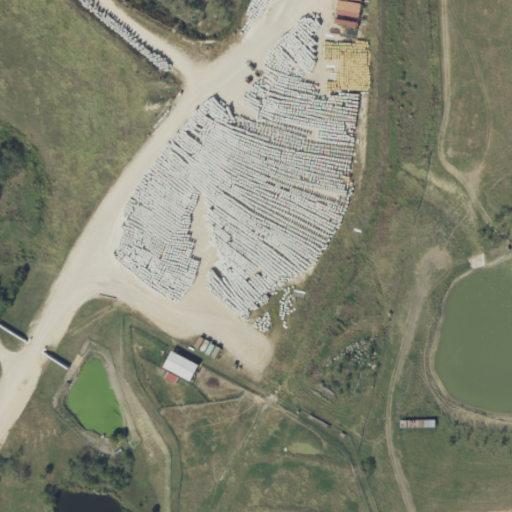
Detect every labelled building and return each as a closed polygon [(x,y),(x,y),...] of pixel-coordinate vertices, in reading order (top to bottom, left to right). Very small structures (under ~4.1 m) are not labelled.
[(357,27),(360,0),(339,0),(338,15),(345,16),(344,20),(335,19),(335,24),(357,27)] [(261,31),(278,38),(271,56),(254,49),(261,31)] [(212,83),(207,97),(190,90),(196,77),(212,83)] [(164,370),(173,353),(199,367),(191,384),(164,370)] [(400,422),(435,421),(435,429),(400,429),(400,422)]
